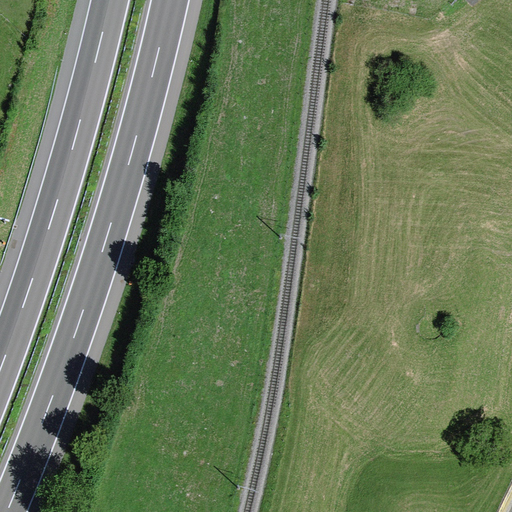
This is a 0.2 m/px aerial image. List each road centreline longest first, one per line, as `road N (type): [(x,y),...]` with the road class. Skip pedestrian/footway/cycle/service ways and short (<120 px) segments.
road 1 (motorway): [(10,511),(89,305),(133,162),(169,0)]
road 2 (motorway): [(108,0),(0,370)]
